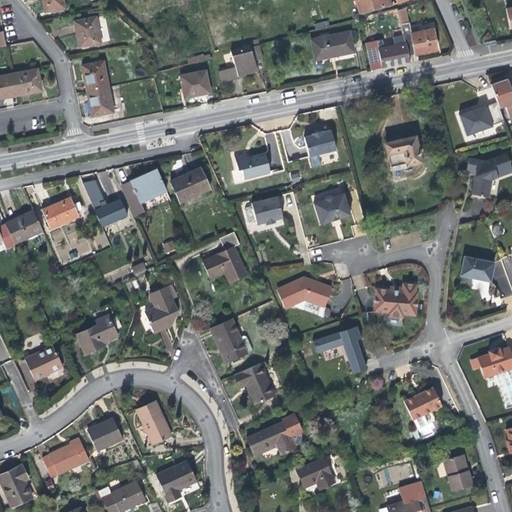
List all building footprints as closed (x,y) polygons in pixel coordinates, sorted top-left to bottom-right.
[(65,8),(63,0),(42,0),(43,2),(45,12),(65,8)] [(354,0),(358,13),(385,7),(383,0),(354,0)] [(101,43),(95,18),(75,21),(77,34),(80,47),(101,43)] [(402,32),(408,54),(423,51),(436,49),(432,28),(410,31),(408,21),(400,23),(402,32)] [(353,52),(347,31),(309,41),(315,61),(335,56),(353,52)] [(364,43),(370,70),(390,66),(410,61),(408,54),(402,32),(395,33),(398,44),(381,47),(380,39),(375,40),(364,43)] [(257,42),(229,50),(233,64),(226,66),(230,80),(239,77),(238,74),(250,71),(265,66),(257,42)] [(85,79),(87,91),(109,87),(104,62),(82,66),(85,79)] [(12,74),(16,96),(31,93),(42,91),(37,69),(12,74)] [(210,94),(206,72),(179,77),(184,99),(198,96),(210,94)] [(0,98),(4,98),(16,96),(12,74),(0,76),(0,98)] [(499,81),(489,84),(495,101),(498,109),(503,107),(507,118),(511,116),(511,97),(505,79),(499,81)] [(109,87),(87,91),(90,104),(93,117),(114,113),(109,87)] [(490,124),(502,120),(498,109),(495,101),(483,106),(483,104),(471,108),(456,114),(464,135),(491,125),(490,124)] [(303,138),(309,158),(318,155),(336,150),(331,131),(322,133),(322,131),(316,133),(311,134),(311,136),(303,138)] [(384,145),(389,167),(405,164),(406,169),(420,166),(414,139),(399,142),(384,145)] [(270,172),(266,153),(258,154),(247,157),(246,152),(235,154),(238,169),(242,169),(245,178),(270,172)] [(488,180),(505,173),(503,169),(508,167),(503,154),(482,162),(466,158),(464,168),(471,170),(472,175),(469,194),(479,196),(486,197),(488,180)] [(321,165),(318,155),(309,158),(311,167),(321,165)] [(140,201),(166,189),(157,169),(140,176),(124,183),(136,210),(143,208),(140,201)] [(207,190),(200,170),(187,175),(186,173),(181,175),(169,179),(179,201),(207,190)] [(297,172),(290,174),(293,183),(300,181),(297,172)] [(350,215),(344,193),(337,195),(332,192),(325,194),(322,199),(313,201),(319,223),(336,219),(350,215)] [(252,202),(253,207),(256,221),(257,224),(265,222),(266,224),(272,222),(276,222),(275,220),(284,217),(278,195),(252,202)] [(72,201),(71,198),(57,204),(42,211),(50,229),(79,216),(75,207),(77,206),(75,200),(72,201)] [(105,207),(95,211),(101,227),(126,216),(119,201),(105,207)] [(256,221),(253,207),(247,209),(246,212),(248,221),(250,222),(256,221)] [(43,230),(34,210),(19,217),(5,223),(13,243),(43,230)] [(13,243),(5,223),(0,225),(0,242),(3,241),(6,249),(15,245),(13,243)] [(496,236),(503,233),(500,225),(493,228),(496,236)] [(235,231),(219,238),(224,251),(203,261),(209,278),(223,271),(226,277),(230,284),(246,276),(235,249),(241,245),(235,231)] [(172,240),(163,245),(167,254),(176,249),(172,240)] [(492,261),(460,255),(456,275),(469,277),(488,281),(492,261)] [(134,275),(145,270),(142,263),(131,268),(134,275)] [(290,301),(291,304),(304,299),(324,306),(331,286),(319,282),(304,276),(283,286),(285,289),(277,293),(282,305),(290,301)] [(414,292),(415,285),(401,284),(401,292),(397,292),(391,292),(392,291),(374,290),(373,313),(387,314),(386,317),(394,318),(402,318),(402,315),(415,316),(416,293),(414,292)] [(179,306),(168,285),(151,293),(156,304),(146,310),(155,329),(165,325),(173,322),(179,306)] [(118,334),(108,313),(96,318),(98,323),(76,333),(84,352),(96,346),(105,343),(104,339),(118,334)] [(234,319),(211,329),(216,341),(220,339),(223,349),(226,355),(224,356),(228,366),(250,356),(249,353),(256,350),(248,335),(242,337),(234,319)] [(356,325),(312,339),(316,352),(342,343),(352,372),(365,367),(357,343),(354,344),(352,340),(356,339),(360,338),(356,325)] [(488,351),(477,354),(480,364),(484,375),(511,365),(511,355),(508,344),(499,347),(498,344),(492,346),(487,348),(488,351)] [(66,368),(55,345),(31,356),(29,352),(24,355),(35,380),(47,374),(52,372),(53,374),(66,368)] [(480,364),(477,354),(470,356),(473,366),(480,364)] [(10,378),(19,374),(12,360),(4,364),(10,378)] [(36,388),(24,360),(18,362),(30,391),(36,388)] [(261,363),(235,375),(241,388),(247,386),(251,393),(256,403),(276,395),(261,363)] [(414,419),(424,415),(442,406),(438,397),(433,387),(404,400),(413,420),(414,419)] [(160,416),(152,399),(133,408),(148,441),(168,433),(160,416)] [(251,444),(254,451),(277,441),(279,446),(283,454),(296,447),(300,444),(302,441),(304,435),(302,430),(303,429),(294,412),(283,419),(284,420),(247,437),(251,444)] [(428,424),(424,415),(414,419),(418,428),(428,424)] [(118,439),(107,419),(100,424),(93,428),(94,431),(85,435),(95,453),(118,439)] [(511,428),(501,431),(504,441),(502,442),(503,448),(505,454),(508,453),(511,468),(511,428)] [(88,457),(78,435),(67,440),(68,443),(58,447),(39,456),(49,476),(88,457)] [(277,441),(254,451),(257,456),(279,446),(277,441)] [(465,471),(460,456),(443,461),(452,490),(472,485),(469,475),(468,470),(465,471)] [(334,483),(323,458),(296,469),(303,484),(310,482),(316,480),(319,489),(334,483)] [(195,481),(188,462),(156,473),(166,501),(177,497),(174,489),(183,485),(195,481)] [(29,480),(22,466),(0,475),(0,481),(2,486),(12,507),(33,497),(26,481),(29,480)] [(116,511),(131,504),(145,496),(134,479),(112,490),(108,483),(99,488),(111,511),(116,511)] [(430,511),(429,507),(422,481),(399,487),(403,500),(386,505),(388,511),(430,511)]
